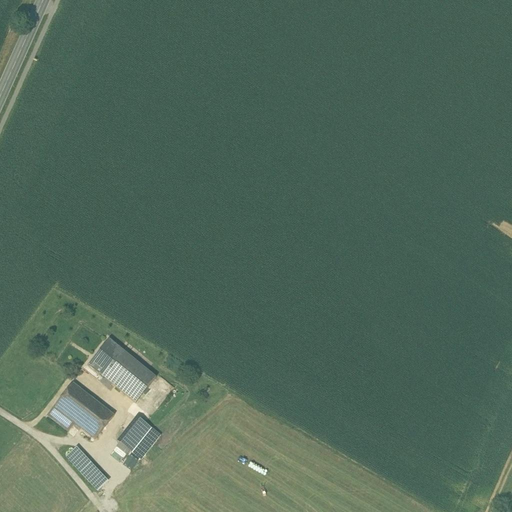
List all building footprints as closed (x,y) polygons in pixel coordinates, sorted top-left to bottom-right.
[(108,340),(87,366),(100,376),(100,375),(121,350),(108,340)] [(121,350),(100,375),(105,379),(111,384),(135,404),(156,379),(121,350)] [(111,384),(105,379),(101,384),(108,389),(111,384)] [(114,417),(72,384),(53,408),(75,424),(95,440),(114,417)] [(75,424),(53,408),(47,416),(68,433),(75,424)] [(137,418),(118,442),(131,453),(150,428),(137,418)] [(106,482),(76,450),(67,458),(97,490),(106,482)]
